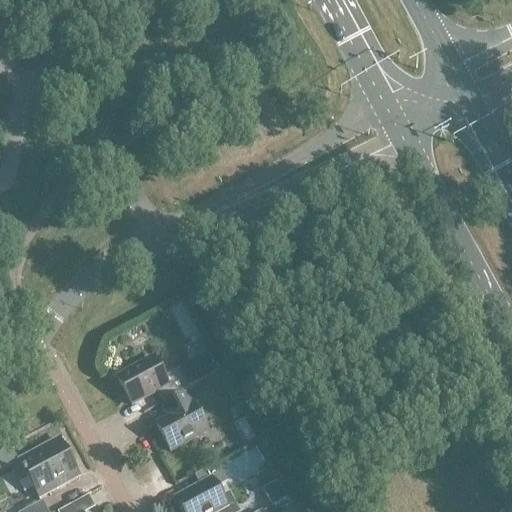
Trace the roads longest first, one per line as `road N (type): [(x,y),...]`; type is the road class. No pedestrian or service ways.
road 1 (secondary): [(398,133),(511,340)]
road 2 (residential): [(0,404),(103,268),(152,240)]
road 3 (unclassified): [(152,240),(61,69)]
road 4 (unclassified): [(233,200),(283,192),(398,133)]
road 5 (unclassified): [(383,107),(233,200)]
road 6 (secondary): [(326,0),(383,107)]
